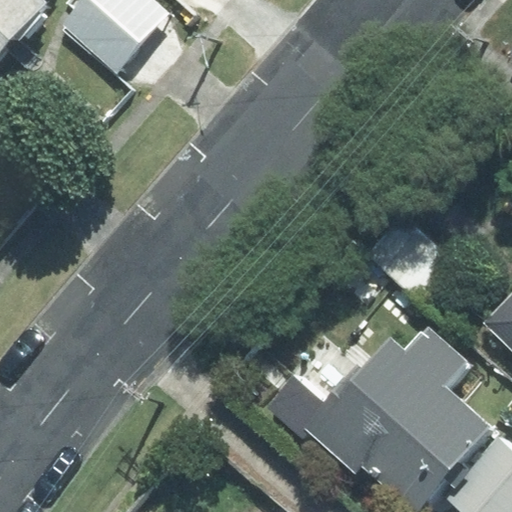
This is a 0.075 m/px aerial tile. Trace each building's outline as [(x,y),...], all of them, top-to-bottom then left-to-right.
[(0,0),(0,70),(65,4),(61,0),(0,0)] [(170,14),(153,0),(85,0),(62,26),(117,74),(170,14)] [(463,264),(406,215),(366,261),(423,310),(463,264)] [(511,304),(497,320),(511,335),(511,304)] [(425,334),(329,429),(412,511),(441,511),(458,496),(473,511),(511,511),(511,442),(508,447),(453,393),(469,377),(425,334)]
